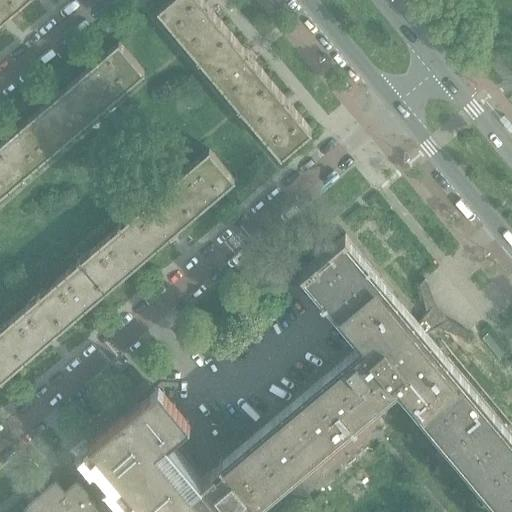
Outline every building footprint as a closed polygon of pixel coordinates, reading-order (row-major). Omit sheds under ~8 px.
[(0,0),(0,20),(19,5),(14,0),(0,0)] [(199,56),(229,30),(203,0),(166,0),(158,7),(199,56)] [(240,104),(270,79),(229,30),(199,56),(240,104)] [(144,71),(118,41),(78,75),(95,95),(104,104),(144,71)] [(104,104),(95,95),(78,75),(37,110),(63,140),(104,104)] [(281,154),(311,128),(270,79),(240,104),(281,154)] [(63,140),(37,110),(0,142),(0,148),(23,175),(63,140)] [(0,193),(23,175),(0,148),(0,193)] [(194,213),(234,178),(209,148),(169,183),(194,213)] [(147,253),(194,213),(169,183),(121,223),(147,253)] [(105,289),(147,253),(121,223),(79,260),(105,289)] [(511,511),(511,433),(447,356),(436,343),(426,332),(435,326),(433,324),(427,316),(425,314),(418,322),(346,237),(348,236),(345,232),(329,245),(328,246),(330,248),(318,258),(317,256),(316,257),(300,270),(303,273),(304,272),(334,307),(338,313),(355,333),(362,341),(343,358),(243,442),(222,459),(221,458),(220,458),(219,459),(223,463),(216,469),(214,466),(199,478),(227,511),(243,511),(257,501),(304,461),(310,469),(317,464),(310,456),(390,389),(392,392),(386,396),(392,403),(400,396),(464,472),(497,511),(511,511)] [(65,323),(105,289),(79,260),(39,294),(65,323)] [(0,328),(25,358),(65,323),(39,294),(0,327),(0,328)] [(0,379),(25,358),(0,328),(0,379)] [(97,434),(89,442),(142,506),(147,511),(251,511),(259,506),(257,504),(257,503),(258,502),(257,501),(243,511),(227,511),(199,478),(168,441),(191,422),(158,383),(142,397),(135,402),(127,410),(102,430),(97,434)] [(84,511),(97,502),(77,479),(65,489),(56,479),(26,504),(30,508),(32,511),(84,511)]
